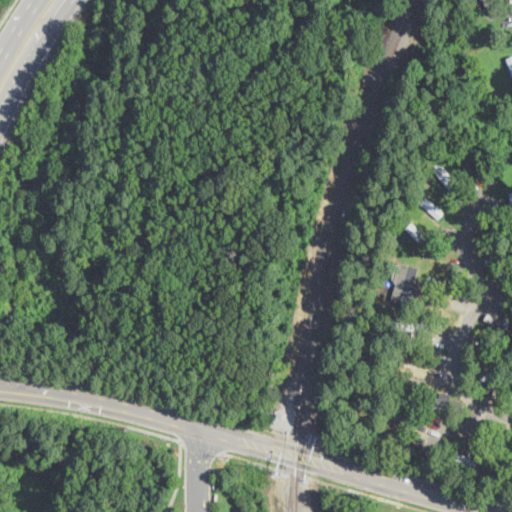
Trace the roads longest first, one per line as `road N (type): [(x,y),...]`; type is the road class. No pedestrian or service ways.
road 1 (tertiary): [(0,386),(141,411),(494,511)]
road 2 (residential): [(511,293),(489,295),(463,317),(458,372),(492,415),(511,422)]
road 3 (primary): [(0,130),(76,0)]
